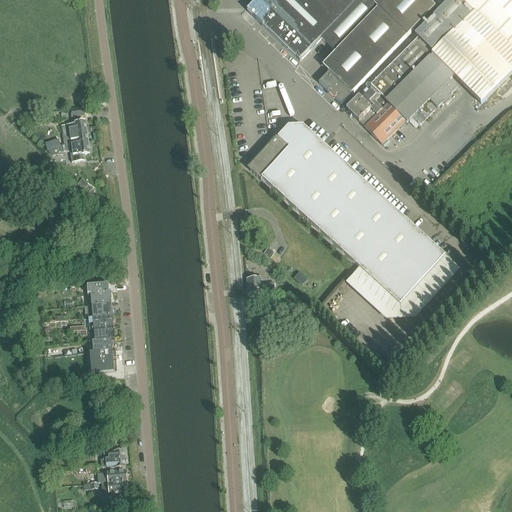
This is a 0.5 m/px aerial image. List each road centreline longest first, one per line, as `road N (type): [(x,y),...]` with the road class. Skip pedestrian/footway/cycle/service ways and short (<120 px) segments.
road 1 (unclassified): [(235,511),(207,172),(179,0)]
road 2 (unclassified): [(154,511),(99,0)]
